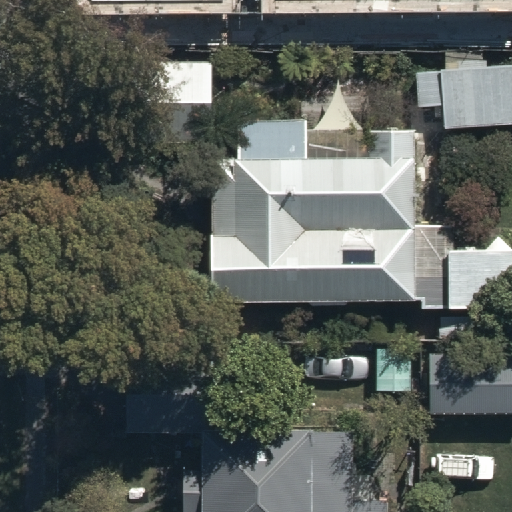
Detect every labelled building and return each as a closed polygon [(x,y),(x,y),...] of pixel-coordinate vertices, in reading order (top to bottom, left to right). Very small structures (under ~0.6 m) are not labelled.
[(213,136),(211,50),(120,52),(121,137),(213,136)] [(511,56),(416,62),(418,101),(444,99),(446,119),(511,114),(511,56)] [(213,147),(212,291),(422,292),(422,303),(511,303),(511,238),(453,239),(453,218),(414,217),(414,119),(373,119),(373,148),(309,147),(309,112),(238,112),(237,148),(213,147)] [(199,510),(198,511),(387,511),(388,493),(371,492),(372,464),(352,464),(353,422),(214,420),(215,347),(123,345),(121,427),(202,428),(201,462),(184,462),(183,509),(199,510)] [(511,346),(431,345),(430,407),(511,408),(511,346)]
